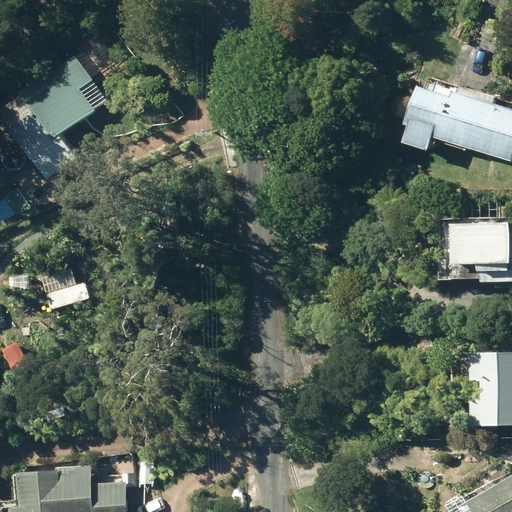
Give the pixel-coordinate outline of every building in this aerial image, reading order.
[(93,78),(75,54),(19,93),(32,110),(9,127),(47,178),(78,157),(61,134),(96,109),(80,87),(93,78)] [(433,134),(511,160),(511,108),(452,89),(450,95),(417,84),(404,121),(409,123),(403,139),(429,148),(433,134)] [(511,232),(511,233),(511,219),(452,220),(450,261),(459,261),(460,277),(480,277),(481,280),(495,280),(494,287),(511,287),(511,232)] [(50,293),(54,308),(97,298),(93,283),(50,293)] [(511,350),(470,350),(470,380),(480,381),(481,396),(470,396),(470,425),(511,423),(511,350)] [(156,486),(156,461),(140,461),(142,486),(156,486)] [(80,466),(17,471),(20,505),(12,506),(12,511),(128,511),(125,481),(83,483),(80,466)] [(511,511),(511,474),(468,498),(464,492),(446,502),(451,511),(511,511)]
